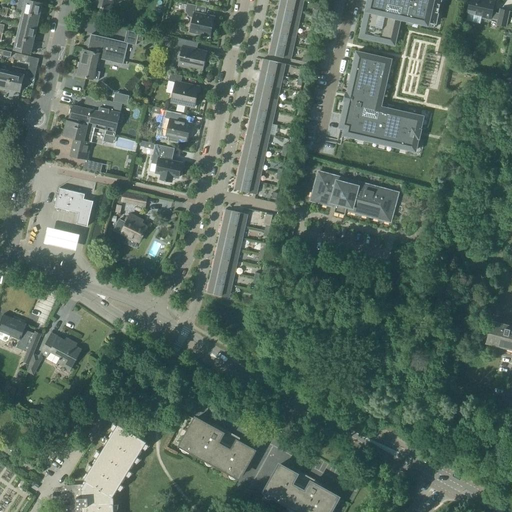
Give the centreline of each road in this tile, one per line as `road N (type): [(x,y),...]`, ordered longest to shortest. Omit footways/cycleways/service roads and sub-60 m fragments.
road 1 (residential): [(401,240),(200,191)]
road 2 (residential): [(243,0),(200,191)]
road 3 (residential): [(146,348),(38,511)]
road 4 (tertiary): [(442,480),(292,399)]
road 5 (tertiary): [(292,399),(148,321)]
road 6 (unclassified): [(349,0),(316,148)]
road 7 (tertiary): [(148,321),(10,261)]
road 8 (residential): [(10,261),(40,121)]
road 9 (residential): [(200,191),(191,244),(148,321)]
road 10 (residential): [(40,121),(68,0)]
